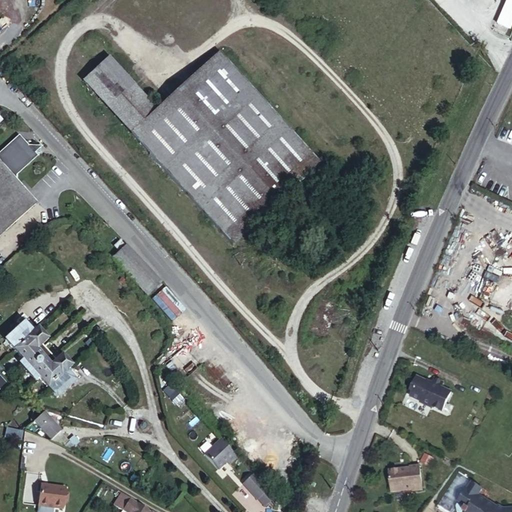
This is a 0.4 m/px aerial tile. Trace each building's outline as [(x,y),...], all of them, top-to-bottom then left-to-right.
[(496,26),(507,31),(511,20),(511,15),(503,12),(496,26)] [(312,160),(217,55),(155,113),(129,137),(224,241),(312,160)] [(96,101),(121,77),(107,62),(81,85),(96,101)] [(155,113),(121,77),(96,101),(129,137),(155,113)] [(30,157),(31,145),(18,145),(18,138),(14,134),(0,146),(0,167),(9,177),(30,157)] [(0,167),(0,232),(33,203),(9,177),(0,167)] [(511,345),(511,234),(509,234),(470,328),(511,345)] [(156,275),(122,238),(108,252),(141,288),(156,275)] [(56,359),(41,343),(48,338),(38,328),(34,331),(24,321),(5,339),(23,359),(19,363),(35,380),(38,376),(57,396),(76,379),(67,369),(72,365),(62,354),(56,359)] [(442,411),(451,391),(441,386),(444,380),(435,376),(433,382),(418,375),(414,383),(415,387),(410,395),(421,401),(421,402),(430,407),(432,406),(442,411)] [(75,445),(44,410),(23,429),(29,432),(68,451),(75,445)] [(21,434),(5,430),(2,441),(19,444),(21,434)] [(235,457),(219,439),(202,454),(217,470),(225,463),(228,464),(235,457)] [(426,451),(422,458),(430,462),(433,455),(426,451)] [(420,463),(409,463),(410,466),(389,467),(390,488),(421,486),(420,463)] [(268,493),(252,476),(243,485),(258,502),(268,493)] [(511,511),(511,507),(501,507),(498,505),(496,507),(477,494),(481,489),(470,481),(457,502),(464,506),(461,510),(464,511),(511,511)] [(61,510),(63,488),(40,486),(36,511),(50,511),(51,509),(61,510)] [(121,511),(129,498),(122,493),(113,506),(121,511)] [(265,509),(274,501),(268,493),(258,502),(265,509)] [(151,511),(129,498),(121,511),(123,511),(151,511)] [(464,511),(461,510),(464,506),(457,502),(454,506),(455,511),(464,511)]
